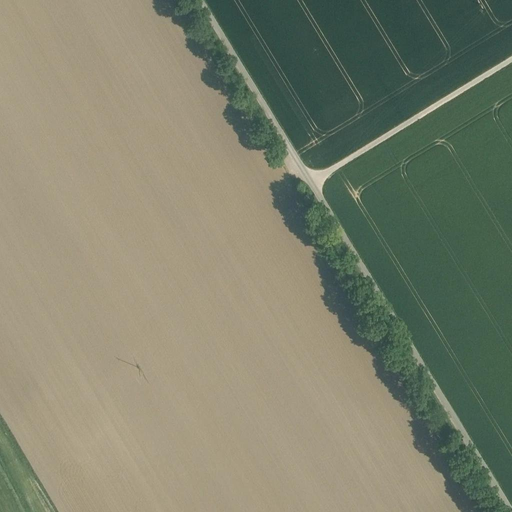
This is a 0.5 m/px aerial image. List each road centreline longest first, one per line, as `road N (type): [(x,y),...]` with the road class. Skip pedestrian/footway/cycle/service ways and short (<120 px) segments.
road 1 (track): [(315,181),(511,508)]
road 2 (track): [(511,62),(315,181)]
road 3 (track): [(203,0),(315,181)]
